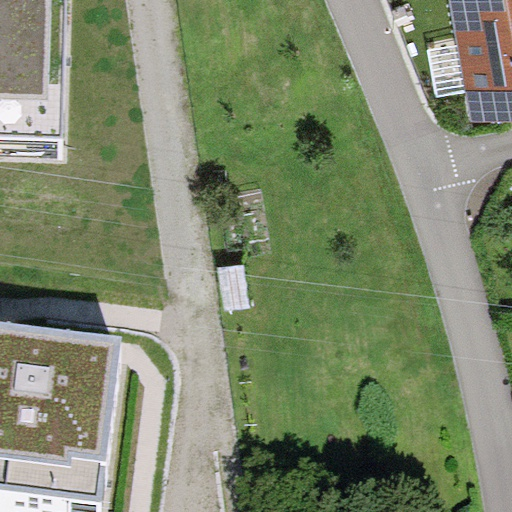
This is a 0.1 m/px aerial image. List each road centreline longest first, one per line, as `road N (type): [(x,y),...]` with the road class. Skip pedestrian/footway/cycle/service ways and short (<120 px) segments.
road 1 (residential): [(411,152),(476,326),(510,511)]
road 2 (residential): [(349,0),(411,152)]
